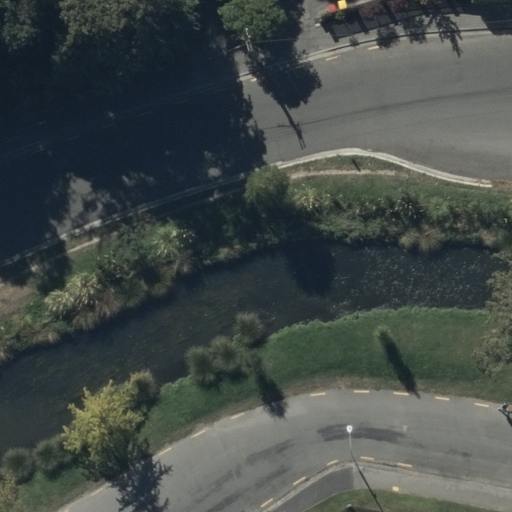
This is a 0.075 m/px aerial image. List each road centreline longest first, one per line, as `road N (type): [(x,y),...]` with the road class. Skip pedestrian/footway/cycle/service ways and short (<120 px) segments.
road 1 (unclassified): [(511,108),(263,140),(111,190),(0,239)]
road 2 (residential): [(511,448),(411,432),(320,431),(209,472),(160,511)]
